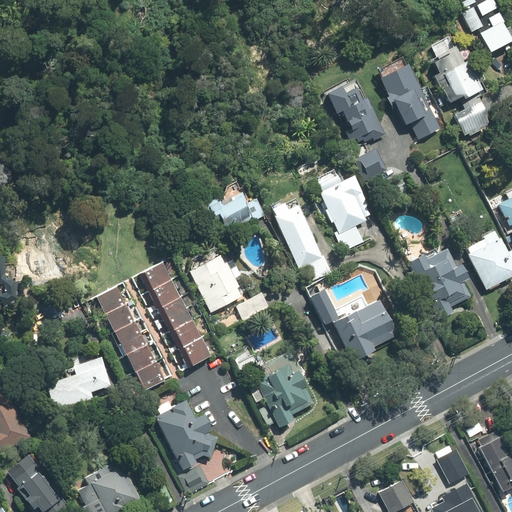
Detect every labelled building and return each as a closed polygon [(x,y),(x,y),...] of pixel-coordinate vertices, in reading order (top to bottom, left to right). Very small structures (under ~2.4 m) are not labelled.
[(487,53),(511,40),(511,35),(493,0),(453,0),(454,2),(457,0),(459,0),(464,9),(459,11),(471,34),(476,31),(487,53)] [(455,45),(434,56),(442,72),(434,76),(454,113),(452,114),(463,135),(467,133),(469,135),(487,125),(486,122),(488,121),(485,117),(488,116),(481,103),(482,102),(476,91),(481,88),(466,60),(464,61),(455,45)] [(417,139),(440,127),(408,63),(379,77),(388,96),(386,97),(393,112),(395,110),(403,125),(409,123),(417,139)] [(373,140),(386,134),(372,106),(368,108),(363,98),(362,99),(355,86),(344,91),(341,85),(325,92),(336,114),(341,111),(350,128),(345,131),(350,141),(355,139),(357,143),(362,140),(364,142),(372,138),(373,140)] [(387,170),(376,148),(353,159),(365,181),(387,170)] [(369,205),(354,174),(319,191),(338,231),(334,233),(343,251),(363,241),(355,225),(366,220),(365,216),(369,214),(366,206),(369,205)] [(200,204),(208,220),(213,218),(214,220),(220,218),(227,233),(264,215),(255,197),(244,203),(236,187),(200,204)] [(511,195),(497,203),(509,225),(511,223),(511,195)] [(321,255),(298,204),(274,215),(299,268),(306,265),(313,281),(331,273),(323,255),(321,255)] [(511,249),(508,252),(500,236),(498,237),(494,230),(465,245),(469,253),(467,254),(486,289),(511,275),(511,249)] [(456,266),(447,248),(425,258),(423,254),(408,261),(437,318),(453,310),(451,305),(470,296),(463,280),(468,277),(461,263),(456,266)] [(5,278),(3,255),(0,254),(0,282),(3,283),(3,291),(0,292),(0,299),(3,306),(18,299),(17,288),(23,288),(23,280),(11,281),(11,277),(5,278)] [(220,254),(188,270),(210,312),(242,296),(237,287),(239,286),(227,262),(224,263),(220,254)] [(63,260),(61,260),(60,261),(59,262),(58,263),(57,264),(57,265),(56,266),(56,267),(56,269),(56,270),(57,271),(58,272),(59,273),(60,274),(61,275),(62,275),(63,275),(65,275),(66,275),(67,274),(68,274),(69,273),(70,272),(71,271),(71,269),(71,268),(71,267),(71,265),(70,264),(70,263),(69,262),(68,261),(66,261),(65,260),(64,260),(63,260)] [(211,355),(162,261),(139,273),(188,366),(211,355)] [(164,379),(115,285),(95,295),(144,389),(164,379)] [(396,335),(378,299),(339,318),(324,287),(309,295),(323,324),(332,320),(352,361),(375,350),(374,346),(396,335)] [(261,292),(235,305),(243,321),(269,308),(261,292)] [(292,414),(313,403),(304,386),(306,385),(299,371),(301,370),(290,349),(250,370),(267,404),(258,409),(267,426),(276,421),(279,427),(294,419),(292,414)] [(91,392),(111,385),(103,364),(45,384),(54,410),(93,398),(91,392)] [(0,452),(31,437),(5,387),(0,389),(0,452)] [(195,459),(202,455),(210,457),(217,436),(209,433),(208,430),(211,428),(203,413),(195,417),(185,398),(170,406),(171,408),(155,416),(183,469),(197,462),(195,459)] [(481,431),(477,423),(466,430),(470,437),(481,431)] [(481,445),(478,447),(501,491),(511,484),(511,451),(507,454),(504,448),(511,443),(511,436),(509,431),(502,434),(499,429),(478,440),(481,445)] [(455,448),(436,459),(449,484),(469,473),(455,448)] [(27,454),(6,471),(18,486),(16,488),(33,509),(35,507),(38,511),(71,511),(73,511),(27,454)] [(141,499),(120,458),(84,477),(87,483),(76,489),(88,511),(125,511),(123,508),(141,499)] [(199,464),(177,476),(186,494),(208,483),(199,464)] [(403,479),(378,493),(388,511),(392,511),(414,501),(403,479)] [(165,482),(153,487),(163,509),(174,504),(165,482)] [(483,511),(467,482),(441,497),(443,501),(430,508),(431,511),(483,511)] [(342,511),(337,501),(328,505),(331,511),(342,511)]
